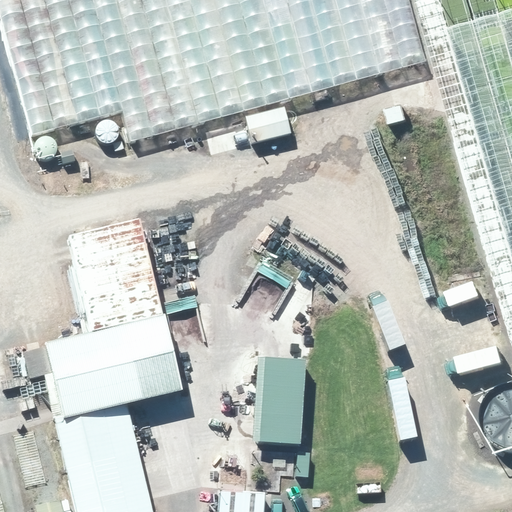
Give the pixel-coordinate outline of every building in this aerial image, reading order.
[(399,0),(4,0),(38,119),(115,98),(131,157),(421,78),(399,0)] [(511,0),(437,0),(511,245),(511,0)] [(288,170),(274,159),(246,197),(260,208),(288,170)] [(293,242),(315,204),(300,194),(277,233),(293,242)] [(80,338),(153,320),(129,223),(57,240),(80,338)] [(350,234),(337,226),(320,251),(332,260),(350,234)] [(37,355),(79,511),(153,511),(125,409),(174,396),(154,323),(37,355)] [(302,364),(254,361),(248,444),(297,447),(302,364)] [(304,462),(304,456),(291,456),(290,479),(312,480),(313,462),(304,462)] [(261,511),(263,496),(213,493),(212,511),(261,511)] [(28,508),(29,511),(67,511),(65,501),(64,499),(28,508)]
